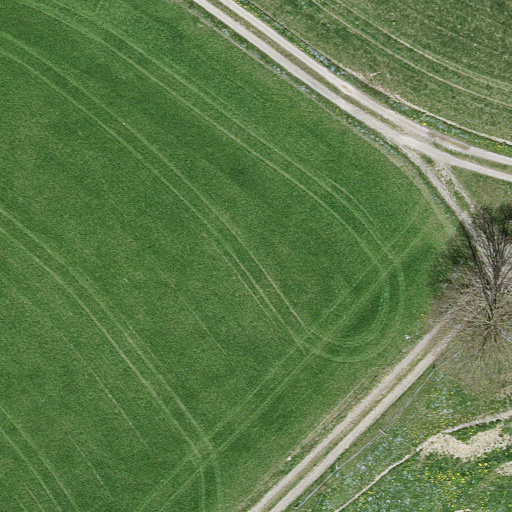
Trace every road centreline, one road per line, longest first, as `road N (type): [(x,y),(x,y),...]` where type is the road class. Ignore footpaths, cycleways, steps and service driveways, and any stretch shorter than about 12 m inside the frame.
road 1 (track): [(511,260),(382,371),(246,511)]
road 2 (track): [(511,174),(412,133),(210,0)]
